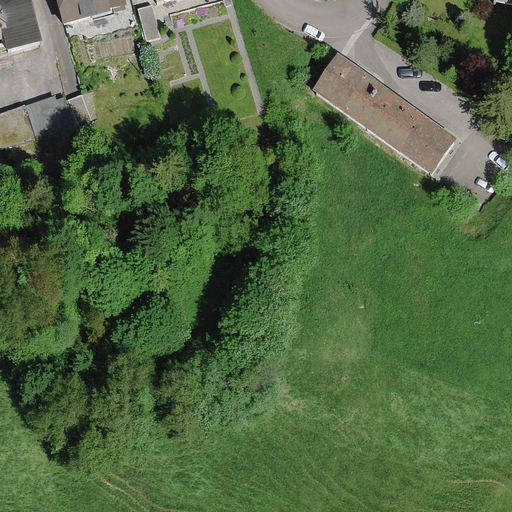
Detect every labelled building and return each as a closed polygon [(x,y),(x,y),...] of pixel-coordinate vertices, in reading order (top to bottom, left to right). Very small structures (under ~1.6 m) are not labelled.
[(0,0),(0,42),(5,41),(8,53),(41,44),(29,0),(0,0)] [(57,0),(64,25),(113,12),(112,8),(126,4),(124,0),(57,0)] [(152,6),(138,9),(146,41),(160,37),(152,6)] [(455,139),(340,56),(315,91),(430,174),(455,139)] [(54,96),(24,106),(35,139),(74,126),(65,98),(56,101),(54,96)] [(82,96),(70,101),(80,128),(92,123),(82,96)] [(24,106),(0,113),(0,150),(35,139),(24,106)] [(206,177),(137,197),(144,222),(213,201),(206,177)]
